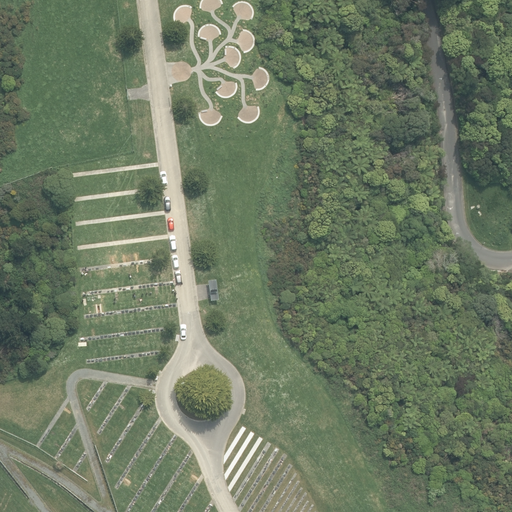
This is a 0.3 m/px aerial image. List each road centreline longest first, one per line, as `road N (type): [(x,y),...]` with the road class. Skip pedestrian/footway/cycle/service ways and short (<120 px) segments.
road 1 (unclassified): [(146,0),(195,362)]
road 2 (unclassified): [(0,445),(106,511),(72,390),(75,376),(169,387)]
road 3 (unclassified): [(422,0),(457,229),(482,255),(511,261)]
